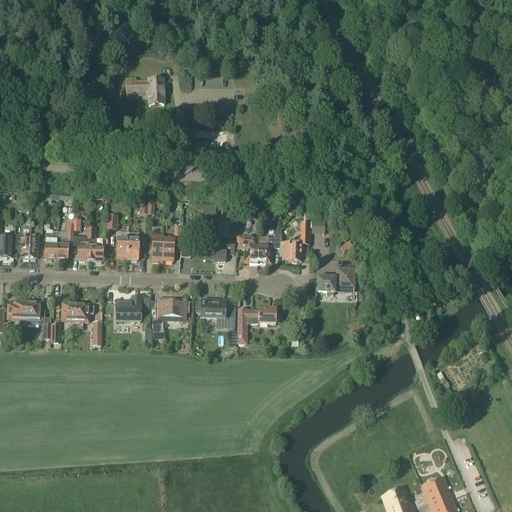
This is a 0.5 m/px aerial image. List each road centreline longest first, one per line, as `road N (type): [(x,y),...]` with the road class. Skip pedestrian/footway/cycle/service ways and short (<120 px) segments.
road 1 (track): [(362,0),(511,248)]
road 2 (residential): [(282,287),(0,275)]
